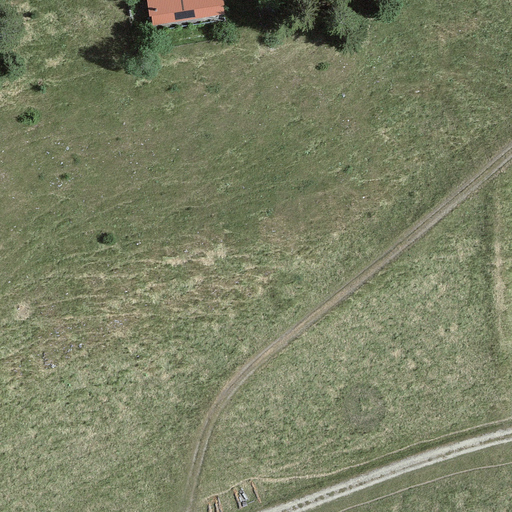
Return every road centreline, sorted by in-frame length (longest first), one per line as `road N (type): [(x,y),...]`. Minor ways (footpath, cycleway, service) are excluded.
road 1 (track): [(511,155),(233,391),(204,446),(186,511)]
road 2 (track): [(278,511),(511,435)]
